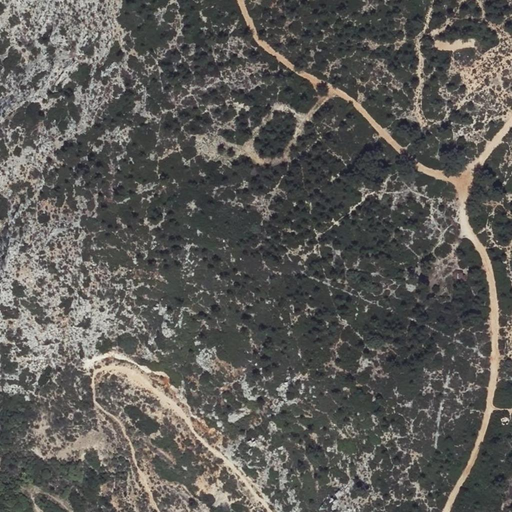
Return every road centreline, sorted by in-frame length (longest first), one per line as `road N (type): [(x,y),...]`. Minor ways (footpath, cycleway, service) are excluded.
road 1 (track): [(446,511),(486,427),(495,347),(494,287),(471,234),(462,180),(511,122)]
road 2 (track): [(159,511),(125,434),(93,396),(92,373),(112,370),(155,391),(268,511)]
road 3 (track): [(240,0),(270,52),(341,93),(417,170),(462,180)]
